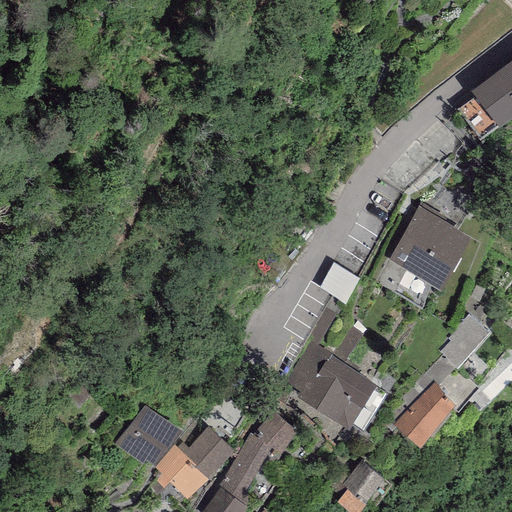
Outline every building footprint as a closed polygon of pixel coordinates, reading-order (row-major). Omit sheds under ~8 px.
[(511,59),(470,90),(474,97),(457,109),(480,140),(511,116),(511,59)] [(418,207),(388,260),(440,290),(470,237),(418,207)] [(350,303),(364,277),(337,263),(323,288),(350,303)] [(324,307),(306,338),(318,345),(336,314),(324,307)] [(442,351),(462,369),(495,332),(475,315),(442,351)] [(361,334),(349,326),(331,354),(331,355),(343,363),(361,334)] [(318,345),(306,338),(279,385),(347,430),(376,387),(343,363),(331,355),(331,354),(318,345)] [(434,383),(394,423),(419,446),(454,406),(434,383)] [(145,404),(118,439),(114,444),(141,466),(145,460),(154,466),(180,431),(145,404)] [(295,429),(270,411),(252,436),(249,435),(218,485),(220,487),(199,511),(243,511),(247,508),(245,505),(248,501),(246,493),(245,492),(270,448),(281,454),(295,429)] [(182,441),(176,447),(195,464),(193,466),(207,479),(234,451),(208,426),(189,447),(182,441)] [(176,447),(174,445),(155,468),(186,499),(207,479),(193,466),(195,464),(176,447)] [(343,483),(348,487),(336,502),(348,511),(358,511),(366,502),(385,479),(361,460),(343,483)]
